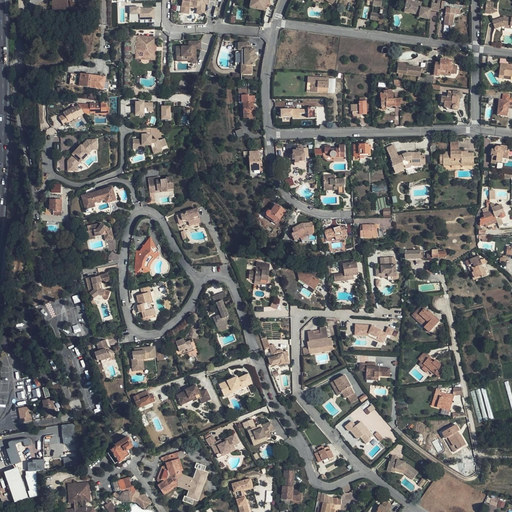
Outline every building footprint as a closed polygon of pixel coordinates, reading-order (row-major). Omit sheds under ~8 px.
[(53,0),(54,11),(65,10),(68,10),(67,0),(53,0)] [(183,0),(182,14),(188,15),(188,6),(201,7),(200,11),(206,12),(206,4),(206,0),(207,0),(209,0),(208,0),(183,0)] [(250,0),(249,6),(257,8),(257,4),(252,3),(252,0),(250,0)] [(252,0),(252,3),(257,4),(257,8),(264,10),(265,6),(266,2),(268,2),(268,0),(252,0)] [(408,0),(404,0),(404,6),(409,7),(408,10),(418,12),(417,15),(417,17),(426,19),(428,10),(429,9),(419,7),(420,2),(408,0)] [(459,6),(454,5),(454,3),(440,1),(439,5),(439,7),(445,8),(459,9),(459,6)] [(429,9),(428,10),(438,12),(439,7),(439,5),(430,3),(429,9)] [(138,6),(128,6),(128,13),(138,13),(138,17),(143,17),(143,19),(154,19),(153,7),(138,7),(138,6)] [(198,14),(205,15),(206,12),(200,11),(201,7),(188,6),(188,15),(190,15),(190,8),(199,9),(198,14)] [(404,6),(402,12),(417,15),(418,12),(408,10),(409,7),(404,6)] [(458,15),(459,9),(445,8),(442,25),(449,26),(451,26),(453,14),(458,15)] [(499,19),(492,21),(495,29),(502,27),(505,27),(510,28),(511,26),(511,18),(503,17),(499,19)] [(137,35),(136,49),(145,50),(145,55),(153,55),(154,36),(137,35)] [(176,46),(177,57),(191,57),(191,60),(195,60),(195,48),(200,48),(200,41),(189,41),(189,46),(176,46)] [(247,43),(239,42),(238,49),(241,49),(244,49),(243,64),(240,64),(239,73),(250,74),(251,65),(253,65),(253,60),(254,59),(255,59),(256,57),(255,56),(254,55),(254,50),(251,49),(251,47),(251,46),(250,45),(249,43),(247,43)] [(136,58),(153,59),(153,55),(145,55),(145,50),(136,49),(136,53),(136,58)] [(433,75),(438,76),(439,74),(439,70),(446,71),(446,72),(453,73),(454,64),(450,64),(451,60),(445,59),(445,58),(440,57),(439,60),(439,62),(436,62),(435,62),(433,75)] [(511,64),(494,63),(493,69),(499,69),(498,78),(510,79),(510,76),(511,76),(511,75),(511,74),(511,64)] [(397,67),(396,73),(398,73),(398,77),(402,77),(403,74),(420,76),(421,71),(422,72),(423,68),(407,66),(406,68),(397,67)] [(89,87),(91,75),(81,73),(81,75),(71,73),(71,76),(70,78),(70,81),(69,85),(89,87)] [(91,75),(89,87),(104,89),(105,82),(105,77),(91,75)] [(431,84),(432,84),(432,82),(433,78),(433,76),(425,75),(424,83),(431,84)] [(318,78),(308,77),(307,83),(311,83),(311,92),(317,93),(317,92),(317,87),(322,88),(322,91),(328,92),(328,88),(326,88),(326,85),(328,85),(329,79),(322,78),(322,80),(318,80),(318,78)] [(441,96),(441,103),(444,103),(443,108),(451,107),(452,108),(452,109),(453,110),(454,110),(454,111),(455,111),(456,111),(456,110),(457,110),(458,109),(458,108),(459,108),(460,97),(461,91),(453,91),(452,94),(447,93),(447,96),(441,96)] [(393,93),(386,93),(386,92),(379,92),(379,93),(380,93),(380,99),(381,99),(381,107),(382,108),(382,109),(383,109),(384,109),(385,109),(386,108),(386,107),(399,106),(400,106),(399,101),(395,101),(395,99),(393,99),(393,93)] [(238,94),(239,102),(242,102),(248,102),(248,96),(247,96),(247,94),(238,94)] [(248,102),(242,102),(243,118),(249,117),(249,116),(255,115),(254,108),(252,108),(252,102),(252,101),(248,102)] [(353,117),(358,116),(358,115),(360,115),(366,114),(366,101),(359,101),(359,105),(354,105),(354,113),(353,113),(353,117)] [(509,102),(499,101),(497,115),(507,117),(509,102)] [(152,111),(152,103),(143,103),(143,102),(135,102),(135,115),(143,115),(143,107),(147,107),(147,111),(152,111)] [(161,106),(161,119),(170,119),(170,107),(170,102),(164,102),(164,106),(161,106)] [(83,112),(84,113),(84,114),(89,114),(89,113),(94,113),(94,114),(101,114),(101,111),(106,111),(106,104),(100,104),(89,104),(89,112),(83,112)] [(64,114),(58,118),(60,120),(65,116),(68,121),(72,118),(73,120),(84,113),(83,112),(78,105),(74,107),(63,113),(64,114)] [(280,118),(283,118),(283,110),(288,110),(288,106),(280,106),(280,118)] [(299,119),(299,109),(288,110),(283,110),(283,118),(292,118),(292,119),(299,119)] [(65,116),(60,120),(63,126),(73,120),(72,118),(68,121),(65,116)] [(153,127),(151,132),(157,134),(156,138),(159,139),(160,136),(159,136),(161,130),(153,127)] [(241,129),(235,131),(237,138),(244,135),(241,129)] [(133,139),(133,149),(144,149),(144,145),(150,145),(154,154),(162,151),(160,148),(166,146),(164,139),(158,141),(157,140),(151,140),(151,135),(141,135),(141,139),(133,139)] [(67,161),(68,171),(78,170),(78,165),(92,150),(91,145),(97,144),(96,140),(87,140),(81,146),(80,145),(72,155),(73,155),(67,161)] [(359,156),(370,156),(370,149),(371,149),(371,145),(368,145),(368,143),(365,143),(364,144),(359,145),(359,151),(359,156)] [(288,160),(294,159),(294,163),(299,162),(299,161),(305,161),(305,160),(306,160),(306,157),(304,157),(304,152),(303,153),(303,147),(298,147),(298,149),(296,149),(296,151),(292,151),(292,153),(287,153),(288,160)] [(491,160),(501,162),(501,158),(507,159),(508,151),(506,151),(506,147),(500,147),(499,151),(498,151),(499,150),(498,149),(498,148),(497,148),(496,148),(495,149),(494,149),(494,150),(491,150),(491,155),(492,155),(491,160)] [(339,159),(339,153),(330,153),(330,149),(323,149),(324,157),(328,157),(329,158),(330,159),(331,160),(333,160),(339,160),(339,159)] [(395,149),(388,152),(390,157),(397,154),(395,149)] [(260,170),(258,151),(249,151),(249,156),(248,156),(249,171),(260,170)] [(439,154),(439,161),(442,161),(442,164),(442,165),(450,165),(450,163),(455,163),(455,162),(460,162),(460,163),(474,163),(474,154),(469,154),(468,152),(459,151),(451,152),(445,152),(445,154),(439,154)] [(425,164),(425,156),(420,156),(420,153),(408,154),(405,154),(398,157),(391,160),(390,160),(392,165),(395,174),(406,170),(405,167),(410,165),(414,165),(414,167),(421,166),(421,165),(425,164)] [(510,175),(511,175),(511,167),(498,168),(498,170),(503,170),(503,177),(511,177),(510,175)] [(146,180),(148,190),(156,189),(157,193),(166,191),(165,187),(172,187),(170,177),(164,178),(164,179),(159,180),(155,180),(155,179),(146,180)] [(345,193),(344,179),(326,179),(326,185),(335,185),(336,188),(340,188),(340,193),(345,193)] [(61,184),(51,184),(51,193),(61,193),(61,184)] [(84,208),(94,206),(93,202),(92,200),(103,197),(107,196),(108,202),(114,200),(111,187),(80,195),(84,208)] [(384,209),(385,209),(385,197),(375,199),(375,210),(384,210),(384,209)] [(50,200),(49,211),(61,212),(62,200),(60,200),(61,199),(50,199),(50,200)] [(488,228),(498,225),(496,219),(495,216),(492,210),(491,207),(490,203),(489,202),(486,203),(486,207),(488,212),(482,214),(485,222),(483,223),(485,226),(487,225),(488,228)] [(495,206),(491,207),(492,210),(495,216),(498,214),(499,216),(501,217),(502,217),(503,216),(504,216),(504,214),(507,213),(505,209),(503,209),(502,208),(501,204),(495,206)] [(274,205),(269,212),(267,212),(266,213),(265,214),(265,216),(276,223),(284,213),(274,205)] [(186,213),(176,216),(179,222),(182,221),(183,223),(188,221),(189,224),(195,222),(194,219),(199,217),(196,208),(185,211),(186,213)] [(196,223),(201,221),(199,217),(194,219),(195,222),(189,224),(190,225),(196,223)] [(86,231),(87,236),(94,235),(94,236),(104,235),(105,241),(112,239),(110,229),(108,229),(101,224),(87,226),(88,231),(86,231)] [(314,236),(314,224),(304,225),(294,229),(294,230),(294,231),(295,232),(291,234),(294,240),(300,238),(299,237),(307,234),(310,234),(310,236),(314,236)] [(363,225),(364,230),(361,230),(362,236),(365,236),(365,237),(374,236),(379,236),(378,224),(363,225)] [(347,235),(344,228),(341,226),(327,230),(326,231),(325,231),(325,232),(324,233),(325,234),(326,239),(335,237),(336,239),(342,238),(342,237),(347,235)] [(140,271),(144,271),(144,265),(156,250),(157,251),(157,250),(157,249),(156,248),(155,248),(150,236),(144,245),(143,245),(143,247),(140,251),(141,251),(140,255),(139,255),(138,255),(137,255),(137,254),(136,253),(135,267),(135,273),(140,272),(140,271)] [(158,255),(159,254),(157,251),(156,250),(144,265),(144,271),(140,271),(140,272),(135,273),(136,274),(140,273),(144,272),(150,271),(150,269),(150,268),(150,266),(150,265),(150,264),(151,262),(152,261),(153,259),(154,258),(156,256),(158,255)] [(438,250),(432,250),(432,253),(433,258),(446,257),(446,252),(438,252),(438,250)] [(420,251),(405,251),(405,259),(420,259),(420,251)] [(390,257),(381,257),(382,265),(380,265),(380,268),(377,268),(377,276),(383,276),(382,273),(388,273),(388,275),(388,276),(397,276),(397,279),(399,278),(400,278),(400,277),(400,276),(400,272),(397,273),(396,264),(390,264),(390,257)] [(484,259),(472,263),(473,264),(474,268),(481,266),(485,264),(486,264),(484,259)] [(334,274),(335,281),(352,279),(351,275),(354,275),(359,274),(357,261),(343,263),(344,273),(334,274)] [(488,276),(485,269),(483,270),(481,266),(474,268),(475,268),(473,269),(471,270),(475,279),(482,277),(482,279),(488,276)] [(315,267),(310,273),(315,276),(319,270),(315,267)] [(250,270),(249,277),(255,277),(255,279),(255,281),(268,283),(269,277),(269,275),(270,271),(267,271),(263,270),(262,272),(250,270)] [(317,286),(320,282),(315,278),(309,274),(305,271),(298,273),(297,273),(298,279),(300,280),(315,290),(317,286)] [(86,279),(89,294),(91,294),(94,297),(97,295),(102,296),(103,298),(104,300),(106,299),(107,298),(109,292),(102,290),(99,289),(98,284),(100,283),(109,281),(107,274),(86,279)] [(142,294),(151,292),(149,286),(140,288),(142,294)] [(141,312),(143,319),(149,317),(148,315),(151,314),(149,308),(148,302),(149,302),(153,301),(151,292),(142,294),(136,295),(138,305),(139,305),(140,307),(137,308),(138,313),(141,312)] [(223,301),(221,294),(214,297),(216,303),(222,301),(223,301)] [(212,318),(217,330),(225,327),(230,325),(227,317),(228,317),(222,301),(216,303),(214,297),(212,298),(214,304),(216,303),(220,315),(212,318)] [(279,303),(273,300),(270,306),(276,309),(279,303)] [(421,306),(414,315),(431,332),(440,323),(433,316),(432,317),(428,313),(421,306)] [(431,332),(414,315),(412,316),(429,334),(431,332)] [(78,324),(72,326),(75,333),(81,331),(78,324)] [(374,328),(368,325),(356,325),(355,334),(370,335),(370,334),(378,338),(377,338),(384,341),(387,335),(391,336),(394,331),(388,328),(385,334),(381,332),(381,331),(374,328)] [(313,332),(307,333),(309,343),(306,343),(308,349),(308,351),(332,346),(331,339),(328,339),(326,328),(319,330),(319,331),(320,335),(314,336),(313,332)] [(370,335),(355,334),(355,336),(369,337),(383,343),(384,341),(377,338),(378,338),(370,334),(370,335)] [(175,343),(180,357),(188,354),(187,352),(192,350),(189,342),(184,344),(183,340),(175,343)] [(100,361),(100,362),(110,358),(110,356),(113,355),(111,350),(110,350),(107,351),(107,349),(104,341),(95,345),(98,353),(93,355),(96,362),(100,361)] [(268,347),(272,358),(277,356),(279,363),(278,364),(279,365),(284,363),(285,365),(289,363),(287,357),(288,356),(287,352),(282,353),(281,350),(276,352),(274,345),(268,347)] [(309,355),(333,351),(332,346),(308,351),(309,355)] [(141,358),(153,356),(152,347),(135,349),(136,351),(130,352),(130,355),(129,355),(131,367),(139,366),(138,359),(141,358)] [(429,358),(424,353),(418,360),(424,366),(422,369),(427,373),(430,370),(439,378),(443,374),(441,372),(444,368),(436,361),(434,364),(428,359),(429,358)] [(101,365),(115,360),(113,355),(110,356),(110,358),(100,362),(101,365)] [(272,358),(269,359),(271,366),(278,364),(279,363),(277,356),(272,358)] [(131,371),(143,369),(141,358),(138,359),(139,366),(131,367),(131,371)] [(379,377),(390,377),(391,370),(379,369),(375,369),(375,367),(375,363),(367,363),(367,365),(367,367),(366,367),(366,372),(368,372),(368,378),(379,378),(379,377)] [(368,372),(366,372),(366,381),(379,381),(379,378),(368,378),(368,372)] [(42,384),(38,375),(33,377),(37,386),(42,384)] [(343,393),(346,398),(347,397),(351,404),(357,400),(354,394),(350,387),(351,387),(345,375),(338,379),(338,380),(336,381),(336,380),(332,382),(335,388),(337,387),(340,392),(342,391),(343,393)] [(237,378),(219,385),(223,395),(241,388),(242,390),(252,386),(248,376),(238,380),(237,378)] [(185,391),(176,395),(179,403),(191,398),(193,401),(193,402),(199,400),(201,404),(211,400),(206,390),(201,392),(200,390),(198,391),(195,385),(185,390),(185,391)] [(335,388),(339,396),(343,393),(342,391),(340,392),(337,387),(335,388)] [(241,388),(223,395),(224,397),(242,390),(241,388)] [(441,390),(437,388),(433,401),(442,404),(441,408),(450,411),(455,396),(453,395),(447,393),(446,395),(440,393),(441,390)] [(454,388),(453,395),(455,396),(462,395),(460,388),(454,388)] [(149,396),(147,391),(138,395),(140,400),(149,396)] [(155,401),(152,395),(149,396),(140,400),(135,402),(138,409),(155,401)] [(191,398),(179,403),(181,406),(193,401),(191,398)] [(47,417),(53,416),(53,414),(55,413),(52,401),(50,402),(49,399),(43,401),(47,417)] [(29,407),(18,409),(21,422),(31,420),(29,407)] [(253,420),(243,424),(246,430),(251,427),(256,425),(253,420)] [(371,439),(374,437),(361,423),(356,427),(352,422),(345,427),(350,432),(351,432),(358,440),(361,438),(363,436),(368,442),(371,439)] [(253,430),(248,432),(253,443),(266,438),(267,440),(272,438),(271,434),(276,432),(272,423),(262,427),(261,425),(256,428),(257,429),(253,430)] [(454,445),(457,450),(465,446),(459,435),(458,436),(456,432),(458,431),(455,425),(441,433),(445,438),(447,437),(452,446),(454,445)] [(126,436),(114,445),(114,446),(109,449),(110,450),(118,461),(119,463),(124,459),(125,460),(130,457),(126,450),(131,447),(129,444),(131,443),(130,442),(126,436)] [(213,436),(207,440),(211,448),(212,447),(216,455),(217,456),(219,460),(223,457),(222,456),(235,449),(234,447),(239,445),(235,436),(225,441),(226,442),(223,444),(221,441),(217,443),(213,436)] [(367,445),(369,443),(368,442),(363,436),(361,438),(367,445)] [(7,448),(11,464),(20,462),(16,443),(23,441),(24,446),(31,444),(29,437),(8,442),(9,447),(7,448)] [(445,438),(452,452),(457,450),(454,445),(452,446),(447,437),(445,438)] [(266,438),(253,443),(254,447),(268,441),(267,440),(266,438)] [(315,454),(318,462),(328,458),(329,459),(333,457),(329,446),(324,448),(324,449),(319,452),(315,454)] [(223,457),(224,458),(237,451),(235,449),(222,456),(223,457)] [(115,463),(118,461),(110,450),(108,452),(115,463)] [(202,470),(203,466),(194,462),(192,467),(194,468),(190,478),(179,473),(179,472),(182,472),(177,460),(185,457),(183,451),(163,457),(163,458),(164,460),(162,461),(164,464),(165,463),(166,466),(167,469),(164,470),(161,469),(158,479),(161,480),(163,482),(160,484),(158,486),(163,494),(173,487),(174,486),(186,491),(182,501),(189,504),(191,499),(193,500),(195,501),(206,472),(204,471),(202,470)] [(76,456),(63,457),(64,467),(77,466),(76,456)] [(32,462),(27,462),(28,471),(26,471),(28,497),(37,496),(36,471),(44,470),(44,459),(32,460),(32,462)] [(401,462),(397,461),(396,464),(395,469),(405,471),(414,478),(418,473),(408,465),(405,464),(405,463),(401,462)] [(391,462),(390,462),(387,471),(394,473),(394,472),(395,469),(396,464),(391,462)] [(17,468),(4,472),(15,503),(28,498),(17,468)] [(405,471),(395,469),(394,472),(404,474),(412,481),(414,478),(405,471)] [(293,490),(295,472),(284,471),(282,500),(292,501),(302,502),(303,491),(293,490)] [(208,473),(206,472),(195,501),(197,502),(208,473)] [(510,475),(501,474),(500,488),(509,489),(510,475)] [(135,486),(130,485),(128,477),(117,479),(119,489),(123,488),(119,492),(119,495),(118,498),(122,501),(126,501),(134,501),(135,501),(137,502),(138,504),(142,507),(144,505),(149,504),(146,500),(148,498),(144,493),(142,494),(140,492),(137,489),(134,487),(135,486)] [(234,485),(236,492),(242,491),(243,497),(241,497),(241,499),(238,500),(240,511),(249,511),(246,498),(245,492),(244,490),(253,488),(251,480),(234,485)] [(70,505),(75,504),(75,510),(65,510),(65,511),(95,511),(93,509),(87,509),(86,503),(92,503),(91,484),(69,485),(70,505)] [(173,487),(163,494),(164,496),(174,489),(173,487)] [(329,511),(330,508),(331,504),(329,503),(327,494),(321,493),(320,502),(323,503),(322,507),(319,506),(318,511),(329,511)] [(110,496),(108,495),(105,500),(105,501),(106,502),(106,503),(108,504),(104,506),(108,511),(119,511),(118,508),(117,505),(115,503),(110,500),(112,497),(111,495),(111,496),(110,496)] [(489,504),(497,506),(498,499),(491,497),(489,504)] [(497,506),(503,508),(505,502),(499,500),(497,506)] [(388,511),(392,507),(385,502),(381,507),(380,506),(377,510),(378,511),(377,511),(388,511)]
